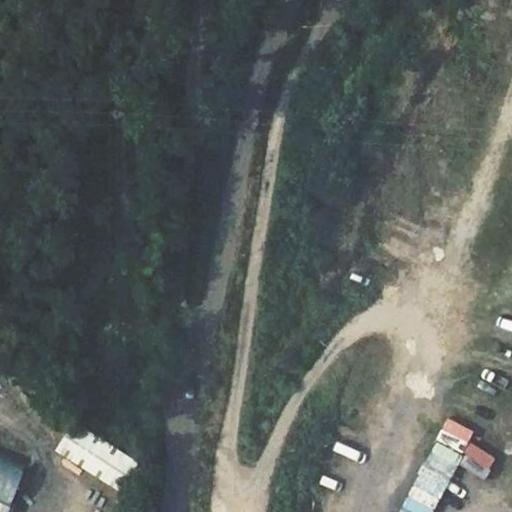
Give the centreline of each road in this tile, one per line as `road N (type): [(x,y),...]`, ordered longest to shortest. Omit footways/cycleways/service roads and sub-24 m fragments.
road 1 (unclassified): [(174,511),(240,136),(290,0)]
road 2 (track): [(196,366),(182,338),(200,0)]
